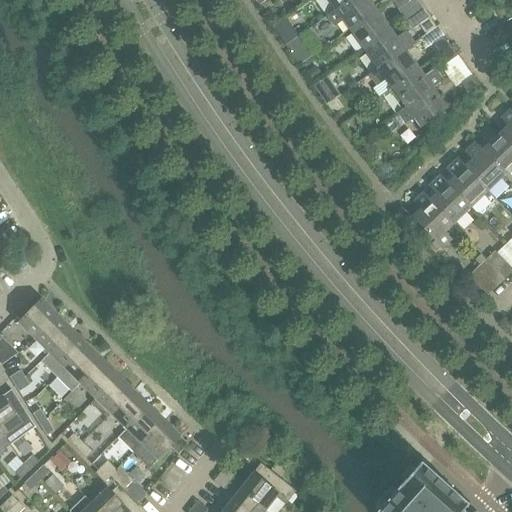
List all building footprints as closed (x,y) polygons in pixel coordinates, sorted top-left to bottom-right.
[(350,0),(327,0),(335,11),(336,11),(350,0)] [(376,12),(367,0),(350,0),(336,11),(335,11),(327,17),(335,27),(343,21),(350,30),(376,12)] [(405,0),(392,0),(392,1),(398,10),(408,3),(405,0)] [(390,31),(376,12),(350,30),(364,50),(390,31)] [(429,19),(419,26),(426,36),(436,29),(429,19)] [(293,29),(280,38),(285,45),(298,36),(293,29)] [(396,39),(390,31),(364,50),(378,69),(378,70),(405,51),(414,44),(405,32),(396,39)] [(433,45),(440,55),(450,48),(443,38),(433,45)] [(306,47),(292,57),(299,67),(313,57),(306,47)] [(450,48),(440,55),(447,65),(457,58),(450,48)] [(392,90),(419,70),(405,51),(378,70),(378,69),(369,75),(377,86),(386,80),(392,90)] [(424,78),(419,70),(392,90),(406,108),(406,109),(433,90),(445,81),(436,69),(424,78)] [(326,105),(334,99),(325,87),(331,83),(327,77),(313,87),(317,93),(318,94),(326,105)] [(471,77),(461,84),(468,94),(478,87),(471,77)] [(406,108),(397,114),(405,125),(414,119),(421,129),(447,110),(433,90),(406,109),(406,108)] [(511,147),(511,112),(510,110),(501,119),(508,127),(499,135),(511,147)] [(511,147),(499,135),(482,151),(483,152),(505,175),(504,176),(508,180),(511,184),(511,183),(511,147)] [(485,190),(487,192),(501,179),(505,183),(508,180),(504,176),(505,175),(483,152),(482,151),(475,143),(466,153),(473,160),(464,168),(485,190)] [(443,171),(451,180),(447,185),(469,208),(470,208),(483,196),(487,200),(491,196),(487,192),(485,190),(464,168),(455,159),(443,171)] [(426,188),(434,197),(430,200),(430,201),(452,225),(466,212),(470,216),(474,212),(470,208),(469,208),(447,185),(438,176),(426,188)] [(430,201),(430,200),(423,193),(414,202),(421,210),(412,218),(442,249),(452,240),(445,232),(452,225),(430,201)] [(486,260),(504,279),(511,272),(511,269),(495,252),(486,260)] [(486,260),(477,268),(496,287),(504,279),(486,260)] [(487,296),(496,287),(477,268),(469,276),(487,296)] [(34,338),(57,315),(41,299),(18,322),(34,338)] [(57,315),(34,338),(49,353),(72,330),(57,315)] [(72,330),(49,353),(41,362),(56,377),(87,345),(72,330)] [(0,363),(1,365),(18,353),(0,335),(0,363)] [(71,393),(80,384),(103,360),(87,345),(56,377),(71,393)] [(118,376),(103,360),(80,384),(95,399),(118,376)] [(14,385),(25,378),(21,371),(10,378),(14,385)] [(95,399),(111,414),(134,391),(118,376),(95,399)] [(25,378),(14,385),(19,392),(30,385),(25,378)] [(12,390),(3,396),(0,397),(0,431),(10,446),(35,428),(12,390)] [(111,414),(126,429),(149,406),(134,391),(111,414)] [(149,406),(126,429),(118,438),(133,453),(164,421),(149,406)] [(33,414),(40,425),(47,420),(40,409),(33,414)] [(54,431),(47,420),(40,425),(47,436),(54,431)] [(180,437),(164,421),(133,453),(149,469),(180,437)] [(0,431),(0,452),(10,446),(0,431)] [(76,449),(82,443),(73,434),(67,440),(76,449)] [(82,443),(76,449),(86,458),(92,452),(82,443)] [(32,455),(23,464),(29,471),(39,462),(32,455)] [(107,461),(101,468),(110,477),(116,470),(107,461)] [(20,479),(29,471),(23,464),(14,473),(20,479)] [(239,491),(265,511),(276,497),(285,504),(296,491),(270,471),(261,464),(239,491)] [(475,511),(420,464),(377,511),(475,511)] [(33,475),(40,481),(49,472),(43,466),(33,475)] [(116,470),(110,477),(123,490),(133,480),(120,467),(116,470)] [(110,477),(101,468),(95,474),(104,483),(110,477)] [(224,468),(219,475),(229,483),(234,476),(224,468)] [(33,475),(24,484),(30,490),(40,481),(33,475)] [(229,483),(219,475),(214,482),(224,489),(229,483)] [(52,476),(43,485),(54,497),(64,488),(52,476)] [(92,503),(100,511),(129,511),(130,511),(108,488),(92,503)] [(226,508),(230,511),(266,511),(265,511),(239,491),(226,508)] [(2,505),(9,511),(20,511),(24,508),(12,496),(2,505)] [(70,511),(100,511),(92,503),(92,504),(85,496),(69,511),(70,511)] [(198,502),(192,509),(196,511),(206,511),(208,510),(198,502)]
